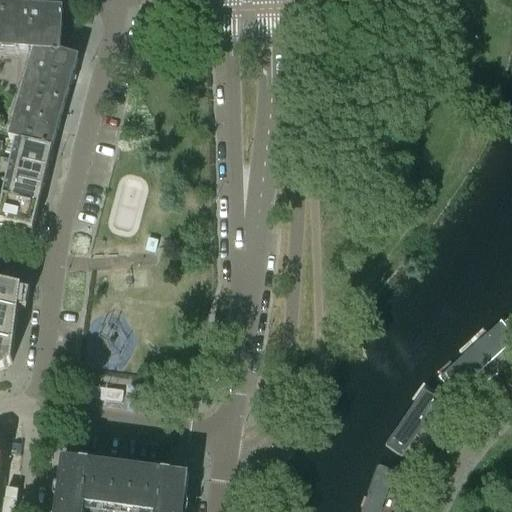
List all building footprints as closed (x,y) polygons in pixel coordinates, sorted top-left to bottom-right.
[(63,10),(5,7),(1,52),(35,54),(60,53),(63,10)] [(66,104),(78,59),(60,53),(35,54),(24,92),(66,104)] [(66,104),(24,92),(11,139),(16,140),(52,149),(53,149),(66,104)] [(48,169),(52,151),(17,142),(13,161),(48,169)] [(44,188),(48,169),(13,161),(9,180),(44,188)] [(39,207),(44,188),(9,180),(5,198),(4,199),(39,207)] [(0,223),(33,232),(39,207),(4,199),(5,198),(0,196),(0,223)] [(22,291),(22,290),(0,284),(0,370),(6,370),(13,364),(20,311),(28,312),(32,293),(22,291)] [(485,369),(493,369),(493,361),(485,361),(485,369)] [(429,433),(437,433),(437,425),(429,425),(429,433)] [(80,462),(67,461),(62,460),(61,466),(54,511),(84,511),(90,464),(89,463),(80,462)] [(155,511),(161,473),(90,464),(84,511),(155,511)] [(184,511),(186,503),(188,482),(189,477),(170,474),(171,474),(162,472),(161,473),(155,511),(184,511)]
